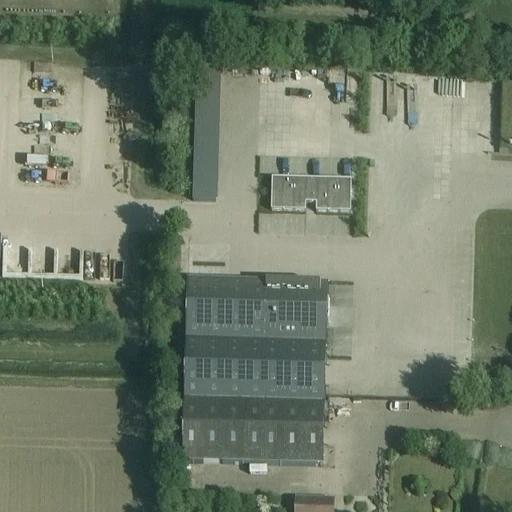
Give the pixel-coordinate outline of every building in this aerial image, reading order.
[(192,200),(192,201),(217,202),(221,68),(196,68),(193,182),(192,200)] [(351,182),(272,179),(271,211),(305,212),(305,204),(316,204),(316,212),(350,213),(350,210),(351,182)] [(186,376),(185,402),(325,406),(325,400),(325,381),(328,287),(189,283),(188,307),(186,376)] [(185,410),(183,462),(323,467),(325,412),(325,406),(185,402),(185,406),(185,410)] [(297,499),(296,511),(333,511),(334,501),(297,499)]
